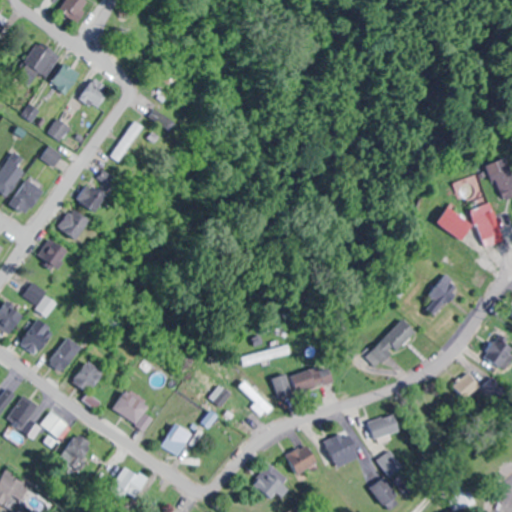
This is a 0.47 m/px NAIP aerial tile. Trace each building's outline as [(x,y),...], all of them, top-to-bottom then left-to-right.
[(29,85),(39,71),(43,74),(55,56),(36,43),(14,74),(29,85)] [(50,81),(64,93),(80,75),(66,63),(50,81)] [(97,108),(110,90),(93,77),(79,96),(97,108)] [(70,127),(57,117),(46,131),(60,141),(70,127)] [(109,155),(118,161),(141,126),(131,120),(109,155)] [(0,170),(0,191),(6,196),(26,169),(9,157),(0,170)] [(483,172),(509,199),(511,196),(511,173),(497,158),(483,172)] [(110,193),(96,179),(78,196),(92,210),(110,193)] [(26,214),(37,198),(22,187),(11,203),(26,214)] [(468,211),(486,247),(504,238),(486,202),(468,211)] [(75,240),(90,220),(72,207),(57,226),(75,240)] [(462,239),(472,224),(447,208),(437,223),(462,239)] [(58,267),(69,250),(49,238),(39,255),(58,267)] [(430,293),(441,305),(457,290),(445,278),(430,293)] [(41,316),(55,303),(36,282),(22,295),(41,316)] [(24,315),(8,301),(0,310),(0,328),(7,335),(24,315)] [(360,357),(372,370),(414,331),(402,319),(360,357)] [(19,343),(33,353),(51,330),(37,320),(19,343)] [(80,346),(66,336),(49,362),(63,372),(80,346)] [(483,357),(499,370),(511,354),(511,346),(500,336),(483,357)] [(236,359),(238,367),(287,352),(285,344),(236,359)] [(87,392),(103,374),(88,360),(72,378),(87,392)] [(333,381),(327,364),(291,376),(296,393),(333,381)] [(481,385),(467,371),(451,388),(464,402),(481,385)] [(271,379),(280,400),(294,395),(286,374),(271,379)] [(262,416),(270,409),(243,380),(235,388),(262,416)] [(0,394),(0,412),(14,394),(6,388),(0,394)] [(140,429),(153,410),(124,390),(111,409),(140,429)] [(100,402),(87,394),(82,402),(95,410),(100,402)] [(35,405),(20,398),(10,420),(25,427),(35,405)] [(69,425),(50,410),(40,425),(59,439),(69,425)] [(373,439),(399,431),(394,413),(368,421),(373,439)] [(324,441),(338,466),(360,455),(346,429),(324,441)] [(285,458),(298,476),(318,461),(305,444),(285,458)] [(402,468),(390,450),(377,459),(389,477),(402,468)] [(133,504),(148,480),(125,467),(110,491),(133,504)] [(371,489),(387,506),(399,496),(383,478),(371,489)] [(475,502),(469,489),(453,496),(460,510),(475,502)]
